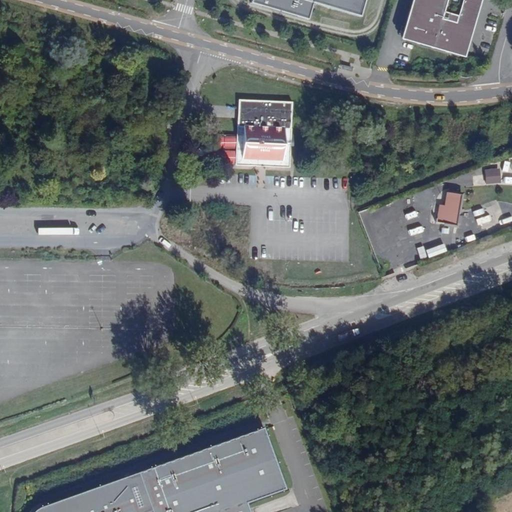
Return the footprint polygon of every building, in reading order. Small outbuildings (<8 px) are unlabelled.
[(364,0),(250,0),(250,3),(307,20),(312,3),(360,16),(364,0)] [(426,0),(413,47),(468,65),(474,44),(467,42),(470,34),(472,35),(474,33),(476,30),(480,25),(482,21),(484,16),(486,11),(488,4),(488,0),(426,0)] [(237,94),(234,165),(289,167),(292,96),(237,94)] [(501,169),(486,170),(486,184),(502,183),(501,169)] [(456,226),(461,195),(446,192),(444,207),(439,206),(437,218),(436,218),(435,223),(456,226)] [(190,241),(230,242),(231,219),(191,217),(190,241)] [(344,254),(358,254),(358,241),(343,242),(344,254)] [(254,262),(252,277),(267,278),(269,263),(254,262)] [(285,488),(265,427),(139,470),(140,475),(122,481),(120,476),(42,503),(37,505),(32,510),(31,511),(250,511),(247,502),(285,488)] [(139,470),(120,476),(122,481),(140,475),(139,470)]
